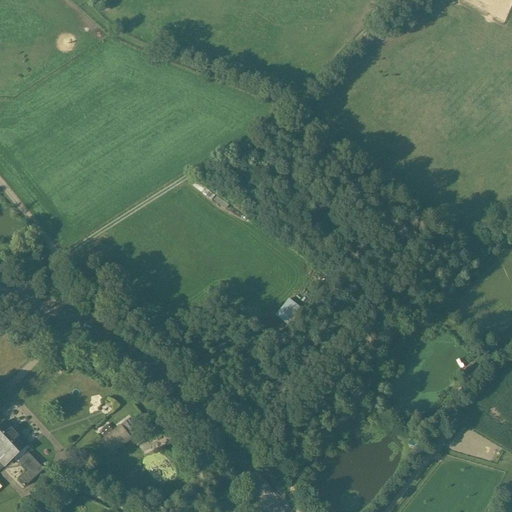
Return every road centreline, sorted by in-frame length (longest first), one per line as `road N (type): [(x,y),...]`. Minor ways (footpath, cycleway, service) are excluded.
road 1 (track): [(396,0),(288,112),(58,258),(0,186)]
road 2 (track): [(298,511),(292,481),(307,456),(479,259),(511,235)]
road 3 (tertiary): [(277,511),(158,373),(110,341),(0,291)]
